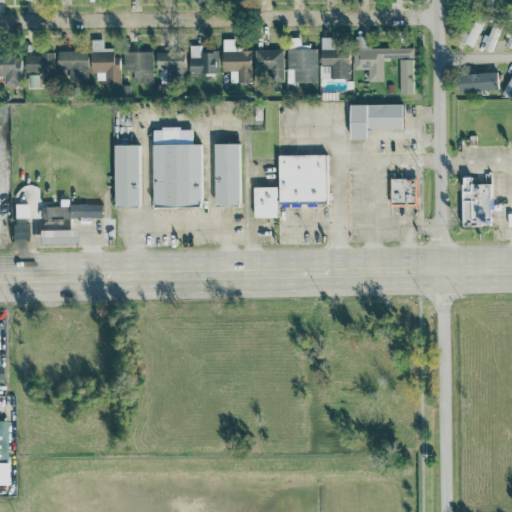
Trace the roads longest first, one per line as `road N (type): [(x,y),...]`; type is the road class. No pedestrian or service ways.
road 1 (residential): [(435,0),(445,511)]
road 2 (secondary): [(0,272),(511,263)]
road 3 (residential): [(0,20),(436,16)]
